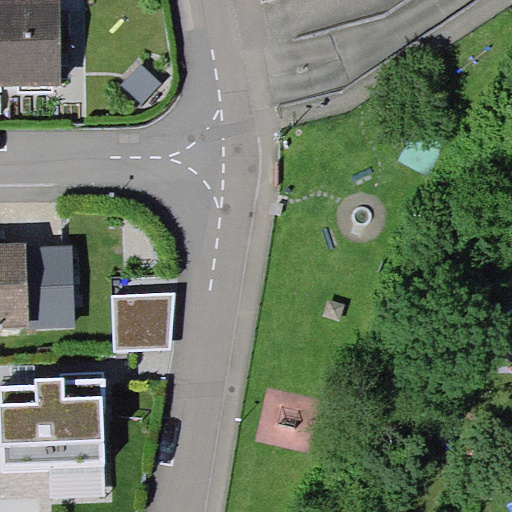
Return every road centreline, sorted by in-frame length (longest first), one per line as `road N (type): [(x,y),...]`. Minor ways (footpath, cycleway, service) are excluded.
road 1 (residential): [(231,178),(176,511)]
road 2 (residential): [(231,178),(0,177)]
road 3 (residential): [(199,0),(231,178)]
